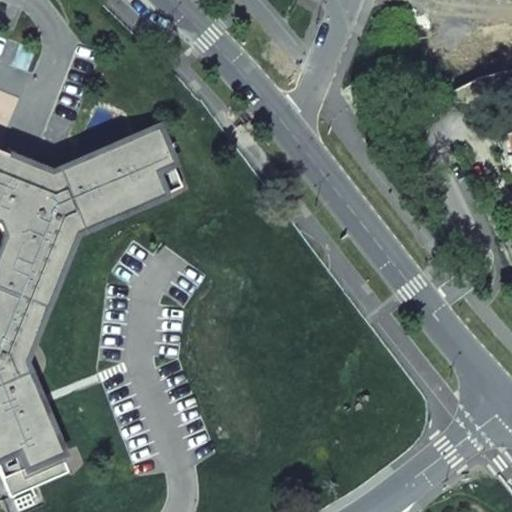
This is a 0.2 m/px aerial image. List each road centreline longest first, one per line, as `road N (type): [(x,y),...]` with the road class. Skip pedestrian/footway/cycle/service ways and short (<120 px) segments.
road 1 (tertiary): [(290,126),(428,307)]
road 2 (tertiary): [(167,0),(290,126)]
road 3 (residential): [(428,307),(476,265),(477,248),(438,165)]
road 4 (residential): [(374,511),(510,406)]
road 5 (residential): [(290,126),(309,100),(349,0)]
road 6 (tertiary): [(428,307),(510,406)]
